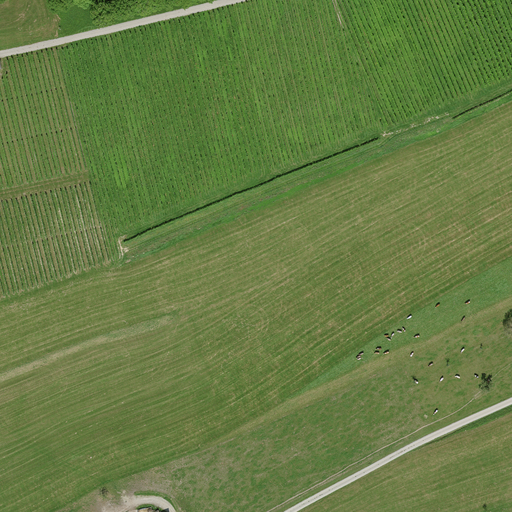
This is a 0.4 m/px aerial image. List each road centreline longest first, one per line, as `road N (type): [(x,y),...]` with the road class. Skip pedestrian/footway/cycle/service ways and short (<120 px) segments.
road 1 (track): [(511,403),(289,511)]
road 2 (track): [(0,54),(229,0)]
